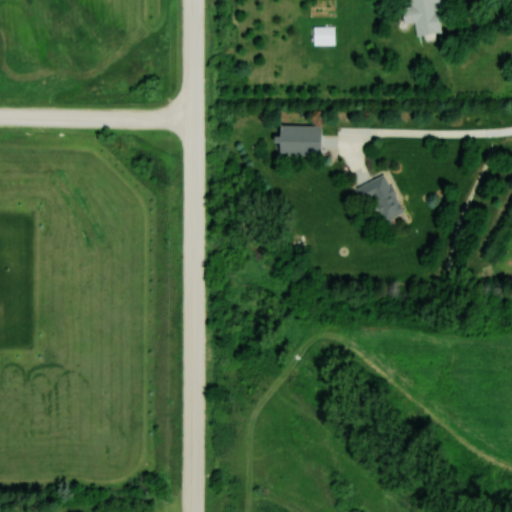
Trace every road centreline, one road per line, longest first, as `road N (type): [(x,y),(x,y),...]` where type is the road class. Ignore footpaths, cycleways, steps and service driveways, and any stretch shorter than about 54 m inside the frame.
road 1 (residential): [(192,511),(194,0)]
road 2 (residential): [(194,116),(0,115)]
